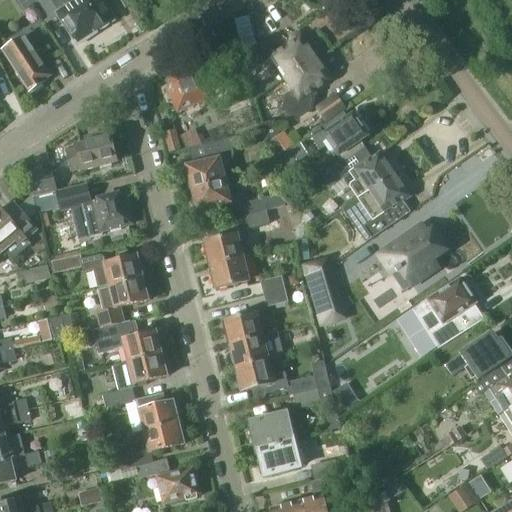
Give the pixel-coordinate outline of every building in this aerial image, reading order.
[(14,0),(22,11),(37,1),(35,0),(14,0)] [(52,0),(59,11),(57,12),(79,44),(113,21),(97,0),(52,0)] [(287,77),(314,58),(297,34),(289,39),(293,44),(274,57),(263,41),(241,57),(247,76),(270,60),(276,68),(279,66),(287,77)] [(29,92),(44,82),(43,81),(50,76),(24,37),(2,51),(29,92)] [(314,58),(287,77),(287,78),(283,81),(293,94),(286,98),(284,108),(289,116),(299,118),(311,110),(313,100),(309,95),(330,81),(314,58)] [(182,70),(173,73),(166,91),(170,99),(171,98),(177,113),(211,98),(209,95),(221,90),(209,63),(198,68),(196,64),(182,70)] [(335,96),(315,110),(324,124),(344,110),(335,96)] [(347,119),(343,113),(311,136),(321,151),(329,145),(339,158),(368,137),(352,115),(347,119)] [(171,150),(182,147),(177,129),(166,132),(171,150)] [(81,171),(115,163),(109,135),(86,141),(87,144),(75,146),(76,149),(66,152),(70,167),(79,165),(81,171)] [(277,157),(288,149),(278,136),(268,143),(277,157)] [(188,189),(224,180),(221,168),(225,167),(227,165),(229,162),(231,159),(232,155),(231,152),(229,141),(189,151),(193,165),(185,167),(188,176),(185,177),(188,189)] [(281,173),(296,163),(294,159),(304,152),(299,144),(274,162),(281,173)] [(354,199),(355,200),(392,174),(378,153),(370,158),(363,147),(319,178),(327,189),(348,175),(353,182),(348,185),(347,188),(355,198),(354,199)] [(37,198),(65,191),(63,180),(55,181),(52,169),(27,175),(33,199),(37,198)] [(370,221),(361,228),(369,240),(349,254),(369,240),(373,238),(409,213),(402,202),(408,197),(392,174),(355,200),(370,221)] [(224,180),(188,189),(192,205),(194,204),(196,213),(230,204),(224,180)] [(285,198),(299,190),(292,183),(289,185),(281,186),(282,194),(285,198)] [(65,191),(37,198),(56,194),(60,211),(81,206),(89,239),(102,235),(101,230),(130,223),(124,197),(121,197),(119,195),(116,195),(113,196),(112,199),(109,200),(108,198),(101,199),(102,202),(95,204),(94,201),(91,202),(87,187),(66,191),(65,191)] [(285,207),(284,202),(282,195),(241,204),(243,216),(255,213),(266,211),(285,207)] [(294,195),(284,201),(290,210),(295,208),(297,200),(294,195)] [(0,246),(3,251),(4,250),(12,260),(31,245),(26,239),(36,230),(14,204),(4,213),(0,207),(0,246)] [(266,211),(255,213),(243,216),(246,229),(269,224),(266,211)] [(422,226),(378,256),(392,275),(396,273),(397,275),(401,272),(411,287),(437,269),(432,261),(446,251),(436,237),(432,231),(427,234),(422,226)] [(210,266),(242,258),(236,235),(205,243),(205,246),(203,249),(205,255),(208,256),(210,266)] [(80,261),(81,261),(80,256),(50,263),(53,274),(81,268),(80,261)] [(81,261),(80,261),(81,268),(82,273),(92,271),(97,291),(145,279),(142,265),(139,266),(137,257),(105,265),(103,259),(100,257),(81,261)] [(242,258),(210,266),(213,277),(211,280),(213,286),(216,288),(217,290),(248,283),(242,258)] [(321,262),(303,268),(306,277),(324,272),(321,262)] [(35,271),(18,274),(20,286),(50,279),(47,268),(35,271)] [(324,272),(306,277),(317,315),(341,308),(329,270),(324,272)] [(263,294),(284,289),(281,278),(260,283),(263,294)] [(102,312),(96,314),(100,329),(123,324),(120,308),(148,302),(146,293),(148,292),(145,279),(97,291),(102,312)] [(459,280),(412,310),(438,350),(481,323),(471,307),(475,305),(473,301),(473,297),(469,291),(466,291),(459,280)] [(284,289),(263,294),(266,308),(287,303),(284,289)] [(230,344),(262,336),(260,329),(270,327),(270,319),(262,307),(250,310),(252,314),(224,321),(225,324),(223,327),(225,333),(228,335),(230,344)] [(52,341),(64,338),(59,318),(47,321),(52,341)] [(124,325),(93,332),(98,355),(114,351),(125,349),(128,363),(164,354),(160,341),(158,341),(155,332),(133,338),(129,323),(124,325)] [(72,329),(64,331),(66,338),(74,336),(72,329)] [(285,331),(272,334),(275,345),(288,342),(291,341),(289,332),(286,333),(285,331)] [(38,336),(12,342),(14,350),(39,344),(38,336)] [(236,368),(268,360),(262,336),(230,344),(233,355),(231,358),(232,364),(235,366),(236,368)] [(496,343),(491,336),(446,367),(453,377),(469,365),(478,379),(510,357),(507,354),(508,350),(505,345),(501,344),(499,341),(496,343)] [(0,352),(0,354),(13,351),(10,340),(0,342),(0,352)] [(13,351),(0,354),(3,363),(15,361),(13,351)] [(128,363),(112,367),(118,392),(131,388),(132,389),(135,389),(134,385),(166,377),(164,369),(167,368),(164,354),(128,363)] [(268,360),(236,368),(239,379),(236,382),(238,388),(241,389),(242,392),(274,385),(275,392),(286,389),(288,388),(287,384),(280,357),(268,360)] [(511,360),(473,387),(479,397),(489,391),(503,413),(511,407),(511,360)] [(68,372),(59,374),(64,394),(73,392),(68,372)] [(313,378),(285,384),(288,396),(316,389),(313,378)] [(118,392),(103,396),(106,408),(134,402),(135,401),(132,389),(131,388),(118,392)] [(316,389),(288,396),(288,397),(293,396),(297,410),(320,404),(317,391),(316,391),(316,389)] [(135,401),(134,402),(137,412),(139,412),(144,432),(181,423),(178,411),(175,412),(173,403),(164,405),(162,395),(135,401)] [(0,418),(3,417),(15,414),(28,411),(25,399),(12,402),(13,405),(1,408),(0,408),(0,418)] [(511,407),(503,413),(511,426),(511,407)] [(0,440),(2,440),(0,429),(0,427),(5,426),(17,423),(17,424),(30,421),(28,411),(15,414),(3,417),(0,418),(0,440)] [(257,449),(292,441),(286,414),(251,422),(251,425),(248,427),(250,438),(255,439),(257,449)] [(143,453),(98,463),(101,476),(121,471),(121,472),(153,463),(151,453),(183,445),(181,436),(184,436),(181,423),(144,432),(147,446),(141,447),(143,453)] [(460,429),(445,439),(450,447),(465,437),(460,429)] [(21,447),(5,451),(2,440),(0,440),(0,462),(13,460),(13,459),(23,456),(21,447)] [(21,445),(24,457),(37,454),(34,441),(21,445)] [(292,441),(257,449),(260,461),(257,463),(259,474),(264,475),(264,478),(299,469),(298,465),(305,463),(302,451),(295,453),(292,441)] [(497,445),(481,455),(489,469),(505,458),(497,445)] [(37,454),(24,457),(26,467),(40,464),(37,454)] [(13,460),(0,462),(0,484),(13,482),(9,468),(15,467),(13,460)] [(153,463),(121,472),(123,480),(132,478),(138,481),(158,476),(164,504),(185,499),(185,502),(197,499),(196,497),(199,496),(193,470),(170,475),(166,460),(153,463)] [(314,480),(337,474),(334,462),(311,467),(314,480)] [(365,463),(352,472),(360,483),(373,474),(365,463)] [(339,490),(336,478),(310,484),(313,496),(314,496),(323,494),(339,490)] [(463,487),(449,497),(459,511),(461,511),(474,503),(463,487)] [(99,490),(79,495),(82,507),(102,502),(99,490)] [(387,511),(383,493),(361,506),(362,511),(387,511)] [(327,511),(323,494),(314,496),(314,499),(269,509),(269,511),(327,511)] [(0,511),(52,511),(50,504),(37,508),(31,510),(28,498),(19,500),(0,503),(0,511)] [(511,511),(511,500),(493,511),(511,511)]
